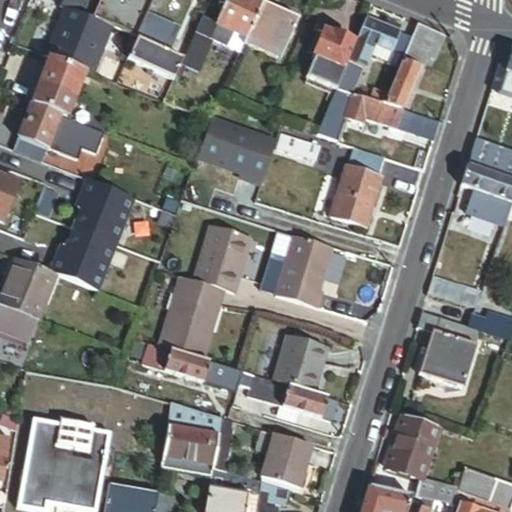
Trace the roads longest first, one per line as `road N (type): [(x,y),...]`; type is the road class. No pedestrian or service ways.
road 1 (residential): [(487,27),(339,511)]
road 2 (unknown): [(388,353),(259,305)]
